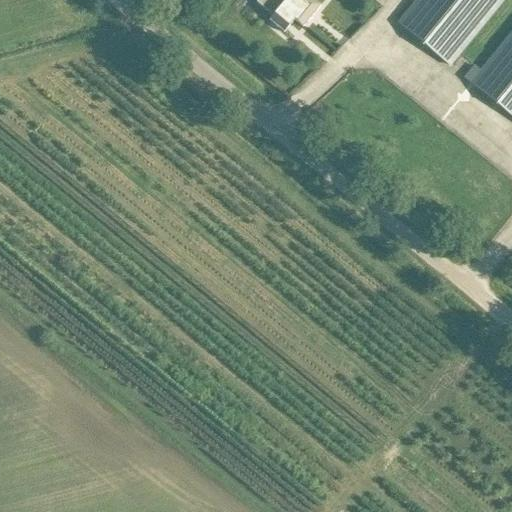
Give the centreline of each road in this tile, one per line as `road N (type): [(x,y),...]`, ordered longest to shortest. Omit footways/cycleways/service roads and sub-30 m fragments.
road 1 (unclassified): [(511,323),(116,0)]
road 2 (unknown): [(511,147),(395,37),(368,33),(339,49),(269,124)]
